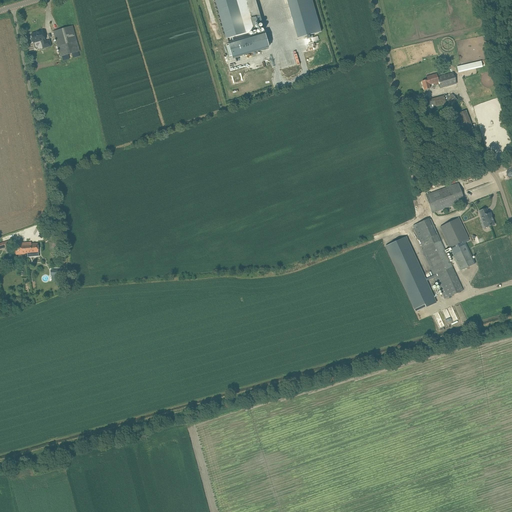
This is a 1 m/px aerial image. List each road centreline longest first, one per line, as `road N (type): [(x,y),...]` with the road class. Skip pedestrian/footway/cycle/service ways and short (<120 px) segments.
road 1 (track): [(87,286),(298,269),(406,226),(427,217),(412,147)]
road 2 (unclassified): [(511,223),(491,171),(412,147),(375,0)]
